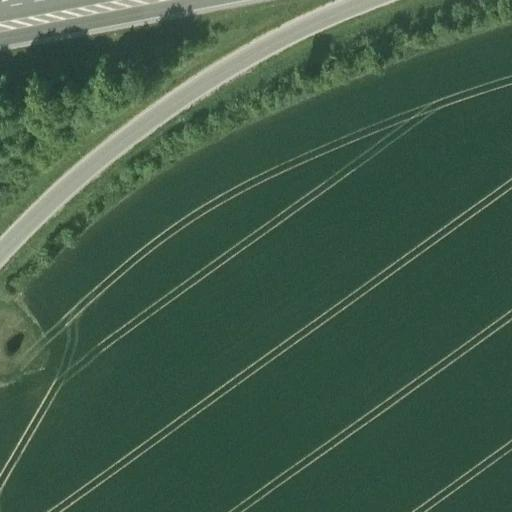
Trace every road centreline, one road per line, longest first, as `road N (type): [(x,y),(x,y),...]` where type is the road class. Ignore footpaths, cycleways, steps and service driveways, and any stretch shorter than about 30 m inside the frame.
road 1 (primary): [(0,248),(153,120),(266,52),(384,0)]
road 2 (primary): [(0,30),(146,0)]
